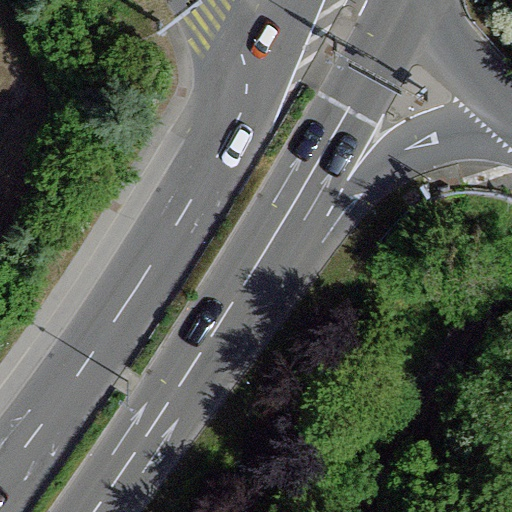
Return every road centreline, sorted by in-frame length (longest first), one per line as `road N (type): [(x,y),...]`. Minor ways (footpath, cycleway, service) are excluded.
road 1 (primary): [(257,80),(89,359),(0,481)]
road 2 (primary): [(94,511),(270,242)]
road 3 (primary): [(270,242),(410,0)]
road 4 (motorway): [(270,242),(404,149),(511,124)]
road 5 (motorway): [(423,0),(455,49),(511,109)]
